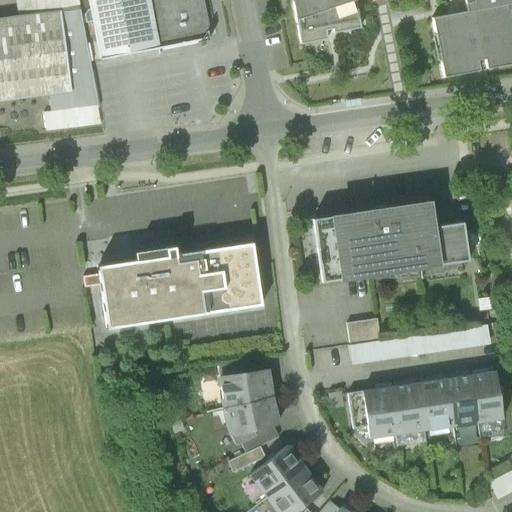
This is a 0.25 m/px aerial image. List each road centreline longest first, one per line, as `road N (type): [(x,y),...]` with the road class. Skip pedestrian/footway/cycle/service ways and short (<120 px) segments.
road 1 (residential): [(266,134),(0,168)]
road 2 (residential): [(443,106),(451,156),(272,184)]
road 3 (residential): [(272,184),(298,383)]
road 4 (residential): [(298,383),(494,353)]
road 5 (residential): [(298,383),(316,432),(354,480),(426,511)]
road 6 (residential): [(443,106),(266,134)]
road 7 (unclassified): [(244,0),(266,134)]
